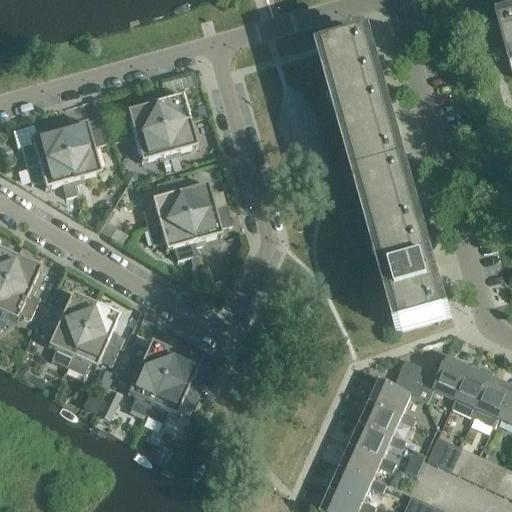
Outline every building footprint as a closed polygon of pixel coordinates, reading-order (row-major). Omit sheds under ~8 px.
[(511,28),(500,32),(511,74),(511,28)] [(388,113),(368,42),(324,54),(403,333),(446,321),(438,292),(443,291),(444,292),(445,291),(439,270),(438,270),(438,272),(432,273),(388,113)] [(161,101),(154,103),(162,133),(190,125),(183,101),(184,101),(183,99),(181,100),(162,105),(161,101)] [(128,117),(135,140),(162,133),(154,103),(147,105),(149,109),(129,114),(127,115),(128,117)] [(38,167),(66,160),(58,130),(56,123),(34,129),(37,140),(33,141),(31,142),(31,144),(32,144),(33,148),(21,151),(27,171),(38,167)] [(190,125),(162,133),(171,162),(177,161),(176,156),(195,151),(198,151),(197,148),(190,125)] [(66,160),(94,152),(106,149),(101,131),(89,135),(87,128),(87,126),(84,127),(85,127),(65,132),(64,128),(58,130),(66,160)] [(101,131),(106,148),(113,146),(108,129),(101,131)] [(162,133),(135,140),(141,164),(142,166),(144,166),(144,165),(163,160),(164,164),(171,162),(162,133)] [(94,152),(66,160),(74,189),(81,188),(80,183),(99,178),(101,178),(100,175),(94,152)] [(66,160),(38,167),(27,171),(31,186),(30,186),(31,188),(33,188),(33,187),(43,185),(45,191),(44,191),(45,193),(47,193),(47,192),(61,188),(65,201),(77,198),(74,189),(66,160)] [(177,161),(171,162),(174,173),(174,175),(177,174),(181,173),(177,161)] [(171,162),(164,164),(167,174),(174,173),(171,162)] [(183,181),(176,183),(187,221),(215,213),(214,213),(208,190),(208,188),(205,188),(206,189),(186,194),(183,181)] [(143,215),(148,232),(187,221),(176,183),(156,189),(160,202),(154,203),(152,203),(152,206),(153,206),(154,212),(143,215)] [(215,213),(187,221),(195,251),(202,249),(201,245),(220,239),(220,240),(222,239),(222,237),(221,237),(220,233),(232,230),(226,209),(214,213),(215,213)] [(187,221),(148,232),(153,250),(164,246),(166,253),(166,255),(169,254),(168,254),(174,252),(178,265),(198,260),(195,251),(187,221)] [(116,232),(110,242),(124,250),(130,240),(116,232)] [(0,284),(5,287),(17,261),(0,253),(0,284)] [(17,261),(5,287),(33,300),(36,293),(32,291),(40,273),(40,274),(41,271),(39,270),(39,271),(17,261)] [(207,301),(208,298),(206,288),(203,279),(193,282),(189,289),(207,301)] [(206,288),(208,298),(218,304),(229,281),(206,288)] [(33,300),(5,287),(0,297),(0,329),(4,331),(9,320),(15,323),(17,324),(18,322),(20,318),(31,323),(40,303),(33,300)] [(44,317),(49,319),(84,335),(96,309),(74,298),(72,297),(71,299),(63,317),(59,316),(56,310),(49,307),(44,317)] [(96,309),(84,335),(120,351),(124,342),(112,337),(119,321),(120,322),(121,319),(118,318),(118,319),(96,309)] [(51,364),(67,372),(84,335),(49,319),(40,338),(51,343),(49,348),(48,350),(50,351),(56,353),(51,364)] [(84,335),(67,372),(84,379),(89,368),(94,371),(96,372),(97,370),(99,365),(112,370),(120,351),(84,335)] [(457,341),(451,352),(460,356),(465,344),(457,341)] [(136,347),(127,366),(163,383),(175,356),(153,346),(151,345),(150,347),(151,347),(148,353),(136,347)] [(438,354),(432,366),(442,370),(447,359),(438,354)] [(175,356),(163,383),(192,396),(194,389),(190,387),(199,369),(200,367),(198,366),(198,367),(175,356)] [(434,394),(456,404),(470,372),(448,362),(440,380),(434,394)] [(440,380),(407,365),(395,391),(412,399),(428,407),(434,394),(440,380)] [(163,383),(127,366),(118,384),(131,390),(128,396),(127,398),(129,399),(135,401),(130,412),(146,420),(163,383)] [(456,404),(478,414),(492,382),(495,376),(481,370),(478,376),(470,372),(456,404)] [(109,394),(117,376),(112,374),(105,377),(99,389),(109,394)] [(478,414),(500,424),(511,396),(511,391),(492,382),(478,414)] [(192,396),(163,383),(146,420),(163,427),(168,416),(174,419),(173,419),(176,420),(177,418),(176,418),(178,414),(189,419),(198,399),(192,396)] [(380,384),(370,406),(402,421),(401,424),(413,430),(417,423),(404,417),(412,399),(395,391),(380,384)] [(86,411),(115,420),(123,395),(111,391),(108,400),(91,395),(86,411)] [(511,429),(511,396),(500,424),(511,429)] [(370,406),(360,428),(392,443),(391,446),(403,452),(407,445),(394,439),(401,424),(402,421),(370,406)] [(360,428),(350,450),(382,465),(381,468),(393,474),(397,467),(384,461),(391,446),(392,443),(360,428)] [(429,465),(439,469),(450,446),(440,441),(429,465)] [(439,469),(450,474),(461,450),(450,446),(439,469)] [(350,450),(340,472),(372,487),(371,490),(383,496),(387,489),(374,483),(381,468),(382,465),(350,450)] [(450,474),(460,479),(471,455),(461,450),(450,474)] [(471,455),(460,479),(471,484),(482,460),(471,455)] [(475,486),(485,490),(496,467),(486,462),(475,486)] [(485,490),(496,495),(506,471),(496,467),(485,490)] [(496,495),(506,500),(511,486),(511,473),(506,471),(496,495)] [(340,472),(330,495),(362,509),(360,511),(376,511),(377,511),(364,505),(371,490),(372,487),(340,472)] [(322,511),(360,511),(362,509),(330,495),(322,511)] [(407,511),(419,511),(424,504),(413,499),(407,511)]
